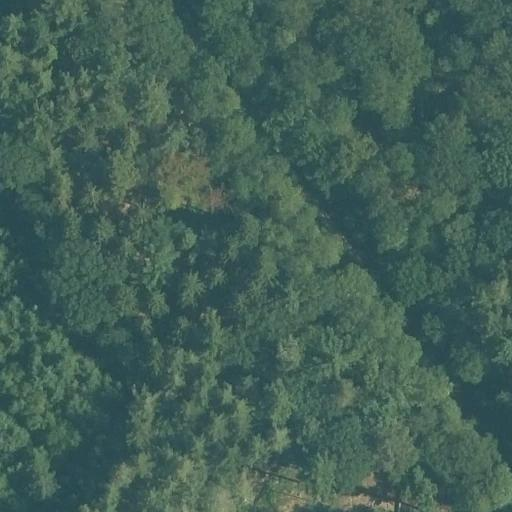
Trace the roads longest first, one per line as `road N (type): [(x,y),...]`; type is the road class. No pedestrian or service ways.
road 1 (track): [(409,336),(262,141)]
road 2 (track): [(262,141),(156,0)]
road 3 (track): [(511,471),(409,336)]
